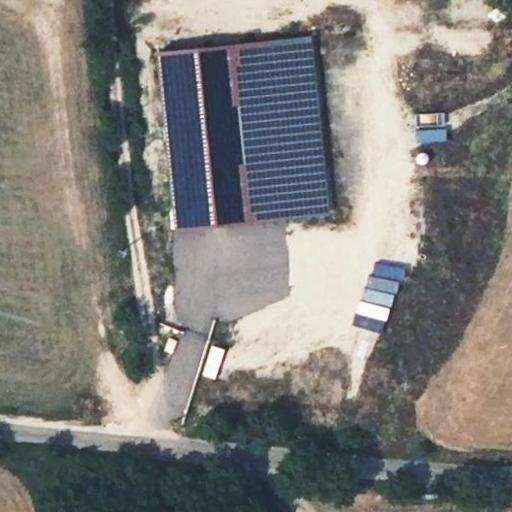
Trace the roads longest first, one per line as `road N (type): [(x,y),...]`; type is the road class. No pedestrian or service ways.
road 1 (unclassified): [(160,442),(108,0)]
road 2 (unclassified): [(511,482),(160,442)]
road 3 (unclassified): [(160,442),(0,427)]
